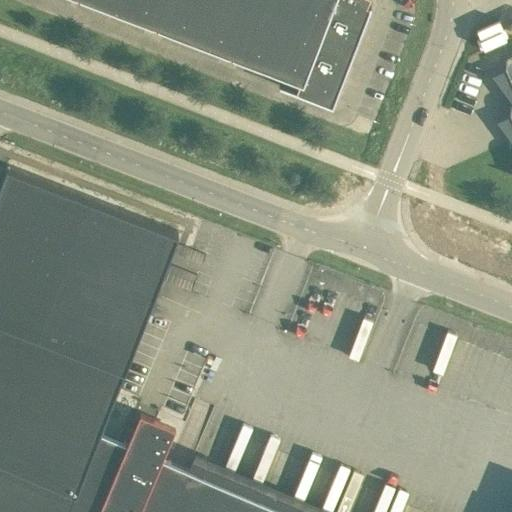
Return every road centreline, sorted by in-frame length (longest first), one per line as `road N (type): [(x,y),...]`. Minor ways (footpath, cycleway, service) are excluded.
road 1 (residential): [(363,250),(0,111)]
road 2 (residential): [(363,250),(447,33),(452,0)]
road 3 (residential): [(511,307),(363,250)]
